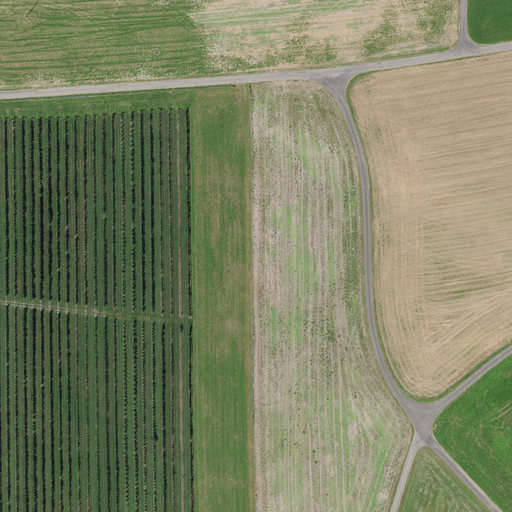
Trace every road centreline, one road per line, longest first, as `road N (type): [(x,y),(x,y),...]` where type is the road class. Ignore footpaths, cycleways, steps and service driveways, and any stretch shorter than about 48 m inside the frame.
road 1 (track): [(511,43),(332,73),(0,95)]
road 2 (track): [(332,73),(365,180),(377,360),(420,424)]
